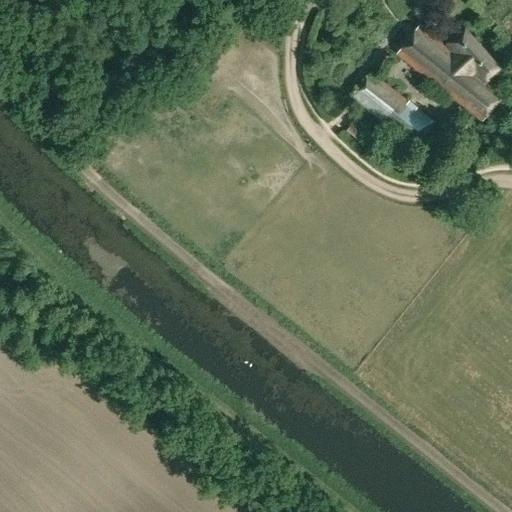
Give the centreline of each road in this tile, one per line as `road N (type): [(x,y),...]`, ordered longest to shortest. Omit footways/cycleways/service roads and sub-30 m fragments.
road 1 (track): [(511,180),(402,198),(322,145),(289,83),(296,22),(289,0)]
road 2 (unknown): [(310,0),(481,140)]
